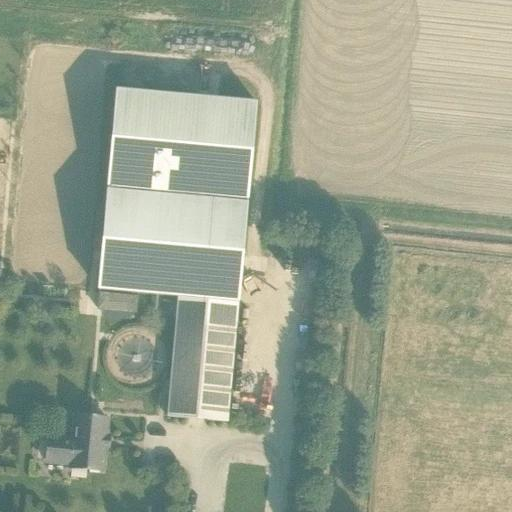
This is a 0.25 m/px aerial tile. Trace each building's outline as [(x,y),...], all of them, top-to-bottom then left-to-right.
[(108,180),(108,186),(248,199),(249,193),(257,100),(117,87),(108,180)] [(167,417),(228,423),(248,202),(108,189),(98,290),(178,297),(167,417)] [(98,293),(97,308),(122,310),(132,311),(137,311),(139,296),(123,295),(98,293)] [(88,334),(72,331),(70,346),(86,348),(88,334)] [(71,468),(102,471),(105,449),(109,449),(110,437),(106,436),(107,419),(75,416),(73,440),(49,438),(47,462),(71,464),(71,468)]
